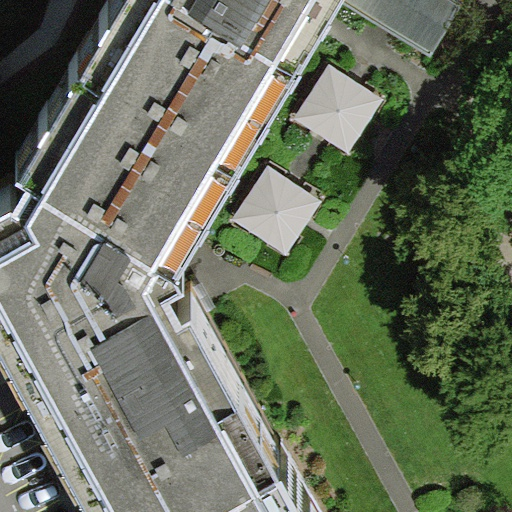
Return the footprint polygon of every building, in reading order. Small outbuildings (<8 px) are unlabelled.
[(122,0),(31,155),(180,242),(327,0),(122,0)] [(343,0),(433,53),(462,5),(464,0),(343,0)] [(302,112),(359,146),(394,88),(337,54),(302,112)] [(188,256),(180,242),(31,155),(18,176),(13,174),(0,180),(0,285),(7,298),(123,511),(148,511),(281,438),(193,280),(180,287),(168,265),(188,256)] [(273,156),(242,213),(298,244),(330,186),(273,156)] [(321,511),(281,438),(148,511),(321,511)]
